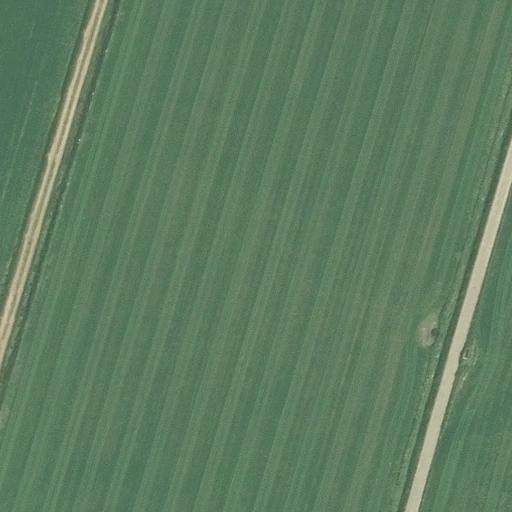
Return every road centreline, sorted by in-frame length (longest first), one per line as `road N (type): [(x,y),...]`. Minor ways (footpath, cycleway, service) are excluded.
road 1 (track): [(0,354),(105,0)]
road 2 (track): [(411,511),(511,164)]
